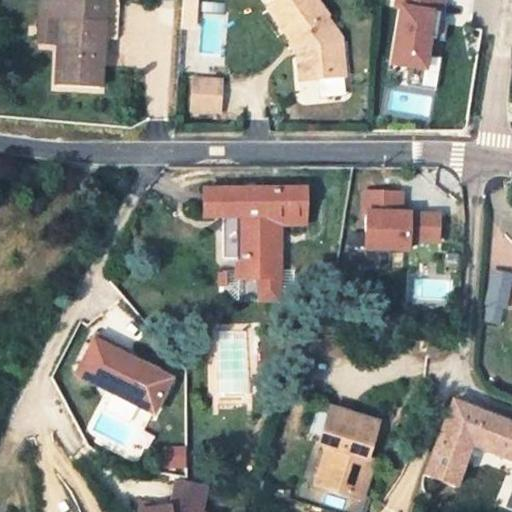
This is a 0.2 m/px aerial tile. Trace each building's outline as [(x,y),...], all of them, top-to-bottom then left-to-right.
[(28,0),(27,12),(47,13),(46,37),(43,82),(79,83),(81,35),(82,0),(28,0)] [(99,0),(82,0),(81,35),(97,35),(99,0)] [(260,0),(273,33),(277,77),(313,78),(311,29),(298,0),(260,0)] [(426,0),(383,0),(382,10),(386,11),(376,68),(410,73),(415,42),(430,44),(432,28),(423,26),(426,0)] [(46,37),(47,13),(27,12),(26,35),(46,37)] [(190,113),(223,114),(225,77),(191,76),(190,113)] [(221,236),(220,277),(272,279),(274,228),(276,216),(296,217),(298,192),(216,190),(215,225),(234,226),(234,236),(221,236)] [(388,197),(351,197),(350,218),(353,219),(352,254),(395,255),(395,245),(425,245),(425,219),(387,218),(388,197)] [(274,228),(296,228),(296,217),(276,216),(274,228)] [(503,326),(511,287),(511,274),(494,270),(482,321),(503,326)] [(280,279),(272,279),(220,277),(211,277),(212,308),(271,308),(280,301),(280,279)] [(284,348),(309,352),(316,320),(292,317),(284,348)] [(89,340),(71,370),(101,387),(97,394),(142,420),(162,387),(117,361),(119,358),(89,340)] [(312,452),(321,454),(330,456),(320,489),(358,499),(367,465),(358,461),(368,423),(323,410),(312,452)] [(455,494),(468,450),(511,461),(511,430),(445,410),(420,485),(455,494)] [(368,423),(358,461),(367,465),(377,425),(368,423)] [(320,489),(330,456),(321,454),(313,487),(320,489)] [(193,511),(198,493),(169,485),(163,509),(172,511),(193,511)]
